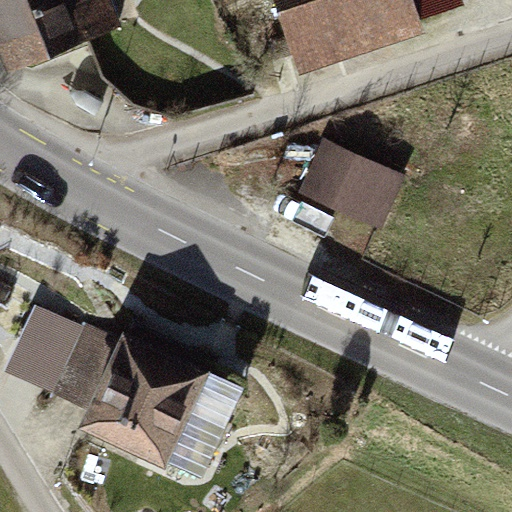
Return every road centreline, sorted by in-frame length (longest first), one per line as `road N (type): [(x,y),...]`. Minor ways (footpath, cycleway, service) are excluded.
road 1 (primary): [(82,188),(510,391)]
road 2 (residential): [(82,188),(128,159),(511,41)]
